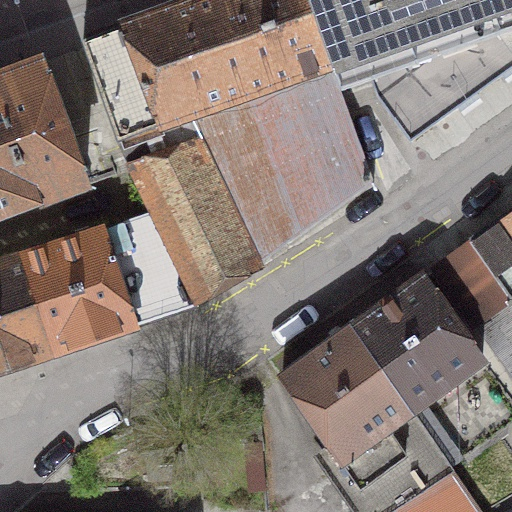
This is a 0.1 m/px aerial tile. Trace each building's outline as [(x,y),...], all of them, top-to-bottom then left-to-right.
[(307,0),(206,0),(82,44),(118,142),(330,67),(332,66),(307,0)] [(375,97),(409,143),(511,67),(511,0),(307,0),(332,66),(360,57),(375,97)] [(0,220),(87,190),(42,65),(0,80),(0,220)] [(150,214),(196,305),(260,268),(257,265),(372,182),(330,67),(118,142),(141,192),(150,214)] [(150,214),(20,257),(52,353),(196,305),(150,214)] [(511,215),(506,220),(504,217),(470,242),(511,302),(511,215)] [(511,302),(470,242),(433,269),(473,326),(479,322),(511,369),(511,302)] [(0,369),(52,353),(20,257),(0,264),(0,369)] [(423,276),(352,327),(411,410),(482,360),(423,276)] [(361,511),(391,511),(456,474),(411,410),(352,327),(281,379),(341,462),(331,469),(361,511)] [(257,428),(254,401),(233,403),(236,430),(257,428)] [(481,511),(456,474),(391,511),(481,511)] [(349,511),(332,486),(293,511),(349,511)]
